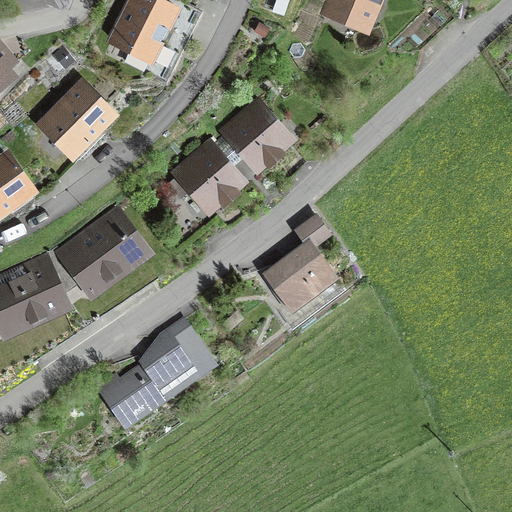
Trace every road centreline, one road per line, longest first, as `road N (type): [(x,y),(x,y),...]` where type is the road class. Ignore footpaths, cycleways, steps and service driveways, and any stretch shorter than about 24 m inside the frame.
road 1 (unclassified): [(0,411),(302,199),(511,4)]
road 2 (residential): [(0,238),(94,182),(132,149),(209,61),(240,0)]
